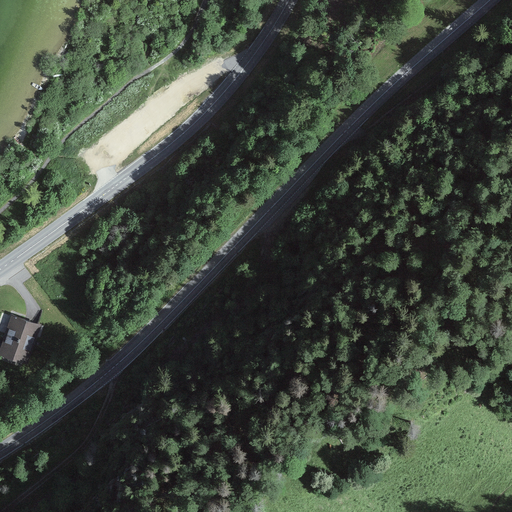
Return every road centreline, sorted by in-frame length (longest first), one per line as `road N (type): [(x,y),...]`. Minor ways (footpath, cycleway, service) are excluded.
road 1 (secondary): [(0,450),(118,360),(479,0)]
road 2 (secondary): [(0,269),(210,106),(286,0)]
road 3 (track): [(329,146),(474,53),(511,44)]
road 4 (track): [(118,360),(100,417),(77,453),(4,511)]
